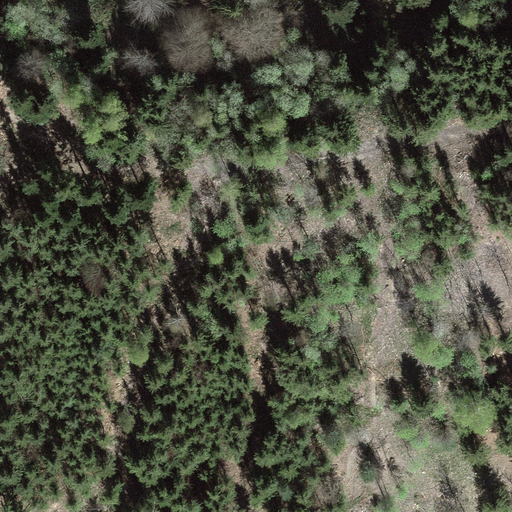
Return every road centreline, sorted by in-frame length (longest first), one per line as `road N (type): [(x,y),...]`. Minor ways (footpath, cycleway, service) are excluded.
road 1 (track): [(511,149),(246,176)]
road 2 (track): [(0,94),(158,168),(246,176)]
